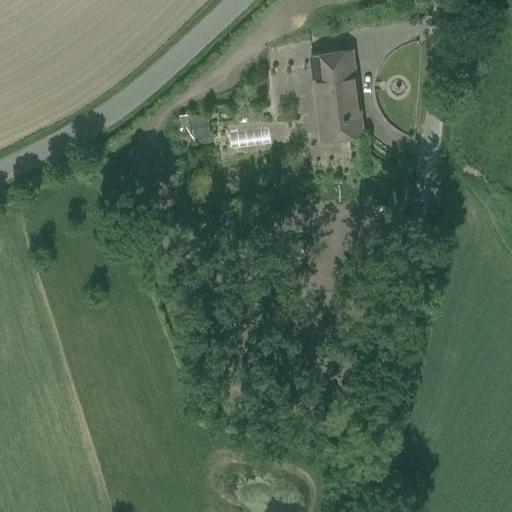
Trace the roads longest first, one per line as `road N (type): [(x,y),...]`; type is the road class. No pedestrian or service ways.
road 1 (tertiary): [(0,167),(106,108),(184,50),(233,0)]
road 2 (unclassified): [(405,285),(430,170),(435,0)]
